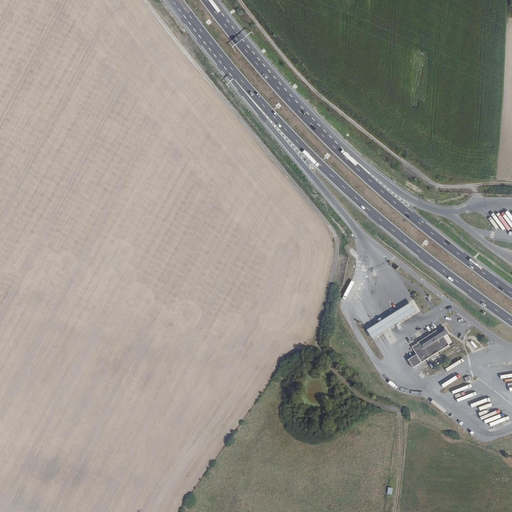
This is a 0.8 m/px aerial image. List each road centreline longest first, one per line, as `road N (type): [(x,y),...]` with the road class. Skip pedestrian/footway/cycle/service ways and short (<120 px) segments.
road 1 (motorway): [(233,70),(380,222),(511,323)]
road 2 (track): [(336,236),(317,344),(353,390),(397,409),(394,511)]
road 3 (track): [(336,236),(145,0)]
road 4 (track): [(237,0),(325,105),(432,185)]
road 5 (motorway): [(233,70),(232,80),(362,240)]
road 6 (motorway): [(511,294),(348,158)]
road 7 (motorway): [(348,158),(209,0)]
